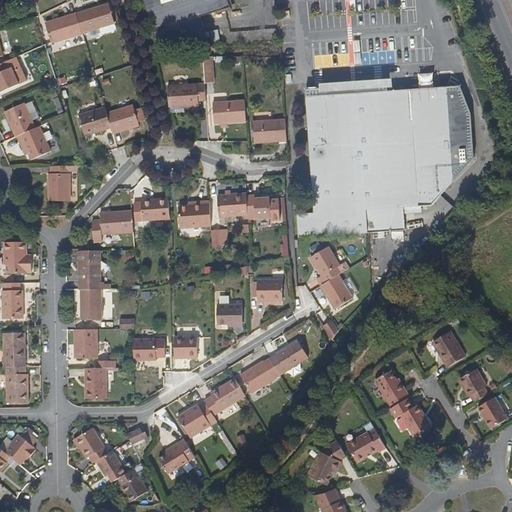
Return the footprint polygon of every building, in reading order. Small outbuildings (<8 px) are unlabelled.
[(226,0),(143,0),(154,39),(205,38),(198,17),(229,8),(226,0)] [(108,5),(77,14),(83,35),(114,25),(108,5)] [(83,35),(77,14),(46,24),(52,45),(83,35)] [(214,82),(213,58),(203,58),(205,82),(214,82)] [(16,59),(0,65),(0,94),(27,83),(16,59)] [(206,102),(205,85),(167,87),(169,108),(178,108),(178,109),(198,107),(198,103),(206,102)] [(298,222),(299,239),(403,231),(402,214),(419,213),(419,207),(430,207),(470,157),(467,115),(456,88),(383,93),(382,85),(305,90),(306,95),(315,221),(298,222)] [(246,123),(244,101),(213,104),(214,125),(246,123)] [(5,114),(16,139),(17,138),(19,137),(36,129),(24,105),(5,114)] [(111,129),(113,135),(138,127),(137,124),(134,112),(132,106),(106,114),(111,129)] [(106,114),(104,108),(78,116),(85,137),(111,129),(106,114)] [(134,112),(137,124),(144,122),(140,110),(134,112)] [(287,141),(285,120),(253,122),(255,144),(287,141)] [(51,152),(40,128),(36,129),(19,137),(28,156),(31,162),(51,152)] [(19,137),(17,138),(25,157),(28,156),(19,137)] [(79,167),(49,168),(49,175),(48,175),(48,202),(70,202),(70,173),(79,172),(79,167)] [(246,197),(246,195),(217,197),(219,218),(247,217),(246,197)] [(253,196),(246,197),(247,217),(247,218),(255,218),(255,221),(270,220),(271,222),(279,222),(278,200),(269,201),(269,198),(261,199),(254,199),(253,196)] [(135,223),(170,221),(168,199),(141,201),(141,203),(134,203),(135,223)] [(210,228),(208,202),(198,202),(198,205),(188,206),(178,207),(180,229),(210,228)] [(101,236),(133,234),(131,212),(100,214),(100,221),(92,222),(94,244),(101,243),(101,236)] [(210,232),(212,254),(220,254),(220,247),(219,232),(210,232)] [(133,234),(134,242),(142,241),(141,233),(133,234)] [(32,274),(32,265),(27,265),(27,255),(26,244),(3,244),(4,265),(6,265),(6,274),(32,274)] [(322,277),(337,267),(339,266),(328,248),(311,258),(322,277)] [(83,291),(101,291),(101,252),(78,252),(79,291),(80,291),(83,291)] [(339,276),(342,275),(337,267),(322,277),(318,279),(323,286),(339,276)] [(323,286),(321,288),(335,310),(353,298),(339,276),(323,286)] [(257,282),(257,286),(257,301),(257,304),(283,303),(282,281),(257,282)] [(20,284),(2,284),(3,320),(23,320),(23,291),(21,291),(20,284)] [(101,321),(101,291),(83,291),(84,307),(84,321),(101,321)] [(141,300),(151,299),(151,292),(140,293),(141,300)] [(231,325),(230,328),(242,328),(241,306),(217,306),(217,325),(226,325),(231,325)] [(133,330),(134,321),(123,321),(123,330),(133,330)] [(332,341),(338,332),(332,322),(323,327),(332,341)] [(97,331),(78,331),(78,345),(78,360),(97,360),(97,331)] [(467,357),(453,333),(434,345),(448,368),(467,357)] [(4,369),(6,369),(26,368),(25,334),(3,334),(4,369)] [(133,340),(134,362),(145,362),(145,359),(156,359),(165,359),(165,337),(155,337),(155,340),(133,340)] [(197,360),(197,338),(174,338),(174,360),(197,360)] [(277,356),(269,360),(280,377),(309,360),(298,341),(276,354),(277,356)] [(280,377),(269,360),(265,363),(263,362),(240,376),(252,395),(280,377)] [(26,376),(26,368),(6,369),(6,404),(28,403),(27,376),(26,376)] [(97,370),(87,370),(88,385),(88,400),(107,400),(106,369),(97,370)] [(477,403),(491,395),(487,387),(489,386),(478,369),(462,379),(467,388),(466,389),(470,397),(473,395),(477,403)] [(410,400),(411,399),(403,384),(400,385),(398,381),(392,371),(376,381),(392,410),(410,400)] [(212,396),(204,402),(206,405),(214,417),(246,398),(234,380),(210,394),(212,396)] [(509,421),(496,399),(480,408),(492,430),(509,421)] [(392,410),(392,411),(397,420),(403,417),(417,439),(435,428),(428,418),(427,419),(420,406),(416,409),(410,400),(392,410)] [(191,439),(218,423),(214,417),(206,405),(200,409),(197,406),(178,418),(191,439)] [(89,458),(93,464),(96,462),(111,453),(106,447),(105,448),(93,429),(75,441),(81,450),(87,459),(89,458)] [(139,431),(128,436),(130,441),(132,445),(144,439),(141,434),(139,431)] [(9,458),(19,467),(25,460),(29,455),(31,457),(36,451),(33,448),(37,441),(25,432),(20,438),(18,436),(4,453),(9,458)] [(348,459),(352,467),(362,461),(361,459),(365,456),(367,458),(374,454),(375,455),(382,452),(370,432),(341,449),(348,459)] [(150,441),(146,433),(141,434),(144,439),(146,444),(150,441)] [(185,442),(183,440),(164,451),(166,454),(185,442)] [(168,476),(195,459),(185,442),(166,454),(158,459),(168,476)] [(342,463),(348,459),(341,449),(338,443),(323,453),(311,477),(330,486),(342,463)] [(0,473),(7,465),(5,463),(9,458),(4,453),(0,450),(0,473)] [(108,477),(113,483),(118,480),(129,473),(125,466),(122,467),(112,452),(111,453),(96,462),(106,478),(108,477)] [(129,473),(118,480),(122,487),(120,488),(130,504),(149,492),(134,470),(129,473)] [(326,511),(347,511),(346,511),(343,505),(336,491),(325,496),(320,497),(327,511),(326,511)] [(316,497),(322,511),(326,511),(327,511),(320,497),(316,497)]
